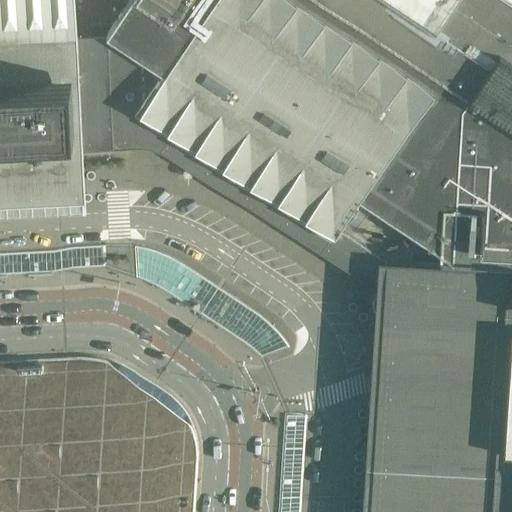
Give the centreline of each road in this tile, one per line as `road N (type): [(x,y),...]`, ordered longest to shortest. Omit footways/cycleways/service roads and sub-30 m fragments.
road 1 (unclassified): [(333,361),(314,318),(289,294),(187,228),(121,218),(0,225)]
road 2 (primary): [(211,511),(215,446),(191,391),(102,333),(0,333)]
road 3 (primary): [(227,384),(113,308),(0,308)]
road 4 (unclassified): [(332,511),(340,413),(333,361)]
